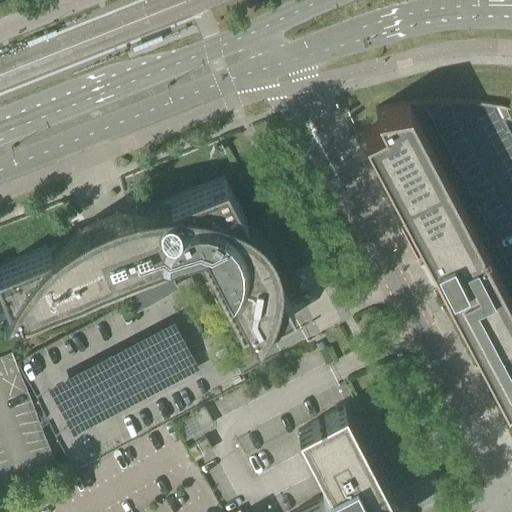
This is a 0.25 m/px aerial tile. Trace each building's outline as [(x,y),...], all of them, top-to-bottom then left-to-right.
[(511,299),(409,103),(409,101),(399,103),(390,104),(381,107),(375,108),(382,122),(363,131),(410,221),(431,262),(443,285),(451,300),(484,363),(485,364),(497,387),(505,403),(506,402),(511,398),(511,299)] [(511,132),(506,122),(487,132),(511,177),(511,132)] [(0,301),(5,299),(7,304),(2,316),(11,312),(21,308),(24,316),(140,270),(143,276),(157,269),(154,265),(199,247),(240,325),(247,321),(252,331),(255,334),(258,330),(261,326),(291,310),(293,309),(279,282),(279,279),(279,274),(279,270),(279,265),(278,261),(277,256),(275,252),(273,248),(271,244),(269,240),(266,236),(263,232),(260,229),(257,226),(253,223),(250,220),(246,218),(225,178),(202,187),(170,200),(162,200),(154,201),(147,202),(139,203),(132,205),(125,207),(117,209),(110,212),(102,215),(95,218),(88,221),(81,225),(74,229),(67,233),(61,238),(55,243),(49,248),(17,260),(0,267),(0,301)] [(175,422),(184,439),(214,423),(204,405),(175,422)] [(295,511),(392,511),(393,511),(392,510),(392,509),(391,508),(390,507),(399,510),(389,491),(382,478),(344,405),(297,430),(328,488),(322,491),(325,497),(295,511)] [(188,446),(194,458),(212,448),(205,437),(188,446)]
